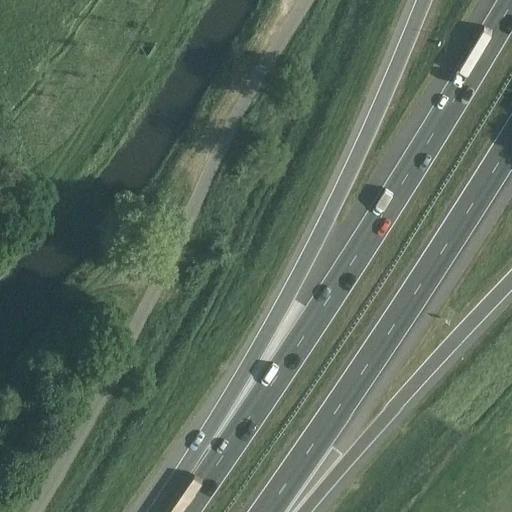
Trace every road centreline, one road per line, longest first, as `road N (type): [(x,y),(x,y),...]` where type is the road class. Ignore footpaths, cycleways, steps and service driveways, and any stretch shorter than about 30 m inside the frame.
road 1 (motorway): [(511,0),(402,184),(184,511)]
road 2 (motorway): [(424,0),(183,511)]
road 3 (motorway): [(264,511),(511,138)]
road 4 (motorway): [(294,511),(511,287)]
